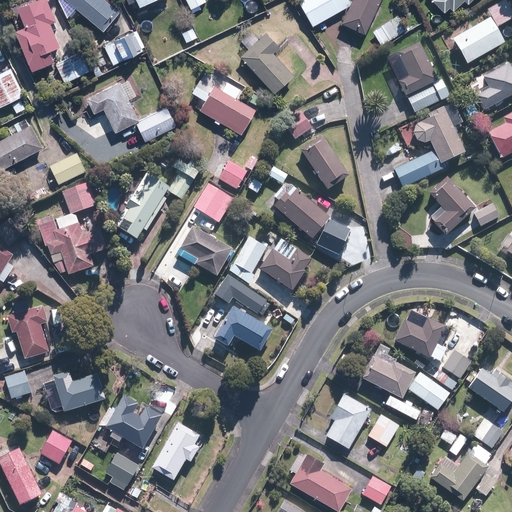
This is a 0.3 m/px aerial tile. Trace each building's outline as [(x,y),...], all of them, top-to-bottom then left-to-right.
[(61,46),(42,0),(33,0),(18,6),(26,27),(23,28),(34,56),(61,46)] [(103,31),(120,11),(106,0),(58,0),(59,0),(67,17),(75,7),(103,31)] [(206,1),(205,0),(186,0),(190,9),(206,1)] [(298,0),(313,26),(350,5),(351,4),(351,3),(349,0),(298,0)] [(367,33),(381,0),(353,0),(352,3),(351,5),(343,23),(367,33)] [(432,0),(444,12),(450,7),(453,10),(463,0),(464,0),(468,4),(472,0),(432,0)] [(495,28),(511,18),(511,15),(502,0),(500,0),(485,10),(495,28)] [(406,25),(398,13),(373,30),(381,42),(406,25)] [(466,65),(503,44),(488,19),(451,40),(466,65)] [(113,64),(143,49),(134,30),(115,40),(116,42),(105,47),(113,64)] [(241,56),(275,92),(294,75),(273,52),(279,46),(266,32),(241,56)] [(415,113),(441,100),(441,101),(450,97),(441,78),(437,80),(420,43),(398,53),(410,77),(399,82),(406,96),(407,96),(415,113)] [(55,63),(64,83),(92,69),(83,50),(55,63)] [(484,112),(511,96),(511,69),(509,64),(483,78),(490,90),(475,97),(484,112)] [(0,106),(24,94),(10,67),(0,72),(0,106)] [(145,141),(176,125),(166,106),(140,120),(120,80),(87,98),(94,113),(104,108),(116,132),(136,122),(145,141)] [(200,109),(241,134),(256,109),(214,84),(200,109)] [(261,96),(252,92),(246,103),(255,107),(261,96)] [(430,118),(416,125),(413,133),(417,141),(425,144),(430,141),(434,150),(394,169),(403,188),(447,168),(444,163),(465,153),(444,107),(428,115),(430,118)] [(464,129),(472,125),(465,111),(458,114),(464,129)] [(504,123),(486,132),(499,158),(511,151),(511,111),(501,117),(504,123)] [(301,113),(285,122),(296,140),(312,130),(301,113)] [(0,171),(45,148),(32,124),(0,140),(0,171)] [(322,135),(301,149),(328,190),(349,175),(322,135)] [(59,186),(86,173),(77,154),(50,166),(59,186)] [(246,167),(252,170),(258,159),(252,156),(246,167)] [(182,200),(203,165),(192,159),(188,165),(178,159),(173,167),(180,171),(168,191),(182,200)] [(237,190),(247,172),(229,161),(219,179),(237,190)] [(511,162),(497,169),(508,192),(511,189),(511,162)] [(268,176),(283,184),(288,175),(273,167),(268,176)] [(118,228),(138,239),(144,229),(148,231),(167,200),(163,197),(170,187),(151,175),(138,196),(134,194),(126,207),(130,209),(118,228)] [(446,236),(476,208),(447,177),(429,193),(445,211),(433,222),(446,236)] [(100,189),(104,182),(97,178),(93,185),(100,189)] [(257,193),(263,184),(253,179),(248,188),(257,193)] [(70,215),(97,205),(89,183),(63,193),(70,215)] [(213,220),(228,195),(208,183),(193,207),(213,220)] [(312,238),(330,217),(290,184),(284,184),(274,195),(278,199),(272,205),(312,238)] [(242,201),(249,206),(253,200),(245,195),(242,201)] [(481,228),(500,218),(493,205),(474,215),(481,228)] [(69,275),(94,267),(89,254),(107,249),(100,229),(83,234),(79,223),(57,230),(53,216),(38,221),(45,244),(47,244),(50,255),(62,252),(69,275)] [(0,235),(9,246),(24,234),(11,218),(0,226),(0,235)] [(339,255),(351,229),(329,219),(317,244),(339,255)] [(248,231),(248,220),(240,221),(241,237),(246,237),(246,231),(248,231)] [(193,226),(180,248),(198,259),(195,264),(217,277),(233,250),(193,226)] [(249,237),(229,271),(249,285),(255,276),(252,274),(267,247),(249,237)] [(0,276),(13,255),(0,246),(0,276)] [(293,291),(305,271),(304,270),(312,259),(297,249),(290,261),(273,250),(260,269),(293,291)] [(267,300),(228,275),(215,294),(229,303),(233,296),(258,312),(267,300)] [(49,352),(41,325),(49,323),(43,305),(8,316),(13,333),(17,332),(25,360),(49,352)] [(273,329),(233,306),(214,338),(228,346),(234,336),(260,351),(273,329)] [(393,340),(427,357),(428,356),(438,361),(445,348),(435,343),(443,326),(426,317),(420,328),(403,320),(393,340)] [(460,379),(471,361),(453,350),(442,368),(460,379)] [(488,351),(483,359),(497,368),(502,360),(488,351)] [(427,361),(418,355),(413,363),(422,369),(427,361)] [(400,398),(413,372),(392,361),(390,366),(370,356),(359,378),(400,398)] [(466,388),(501,412),(511,396),(511,384),(492,371),(490,375),(480,368),(466,388)] [(11,398),(31,393),(25,371),(5,377),(11,398)] [(64,412),(106,399),(98,373),(72,381),(69,371),(53,376),(64,412)] [(438,371),(433,378),(451,390),(456,383),(438,371)] [(448,393),(419,373),(407,390),(436,411),(448,393)] [(348,449),(371,409),(344,393),(330,417),(334,420),(325,436),(348,449)] [(105,428),(143,450),(163,415),(146,405),(139,416),(134,412),(139,403),(124,395),(105,428)] [(393,406),(383,399),(378,407),(388,414),(393,406)] [(398,424),(380,413),(367,435),(385,446),(398,424)] [(503,433),(484,419),(473,436),(492,449),(503,433)] [(152,468),(174,481),(186,459),(191,462),(200,447),(195,445),(200,436),(178,423),(152,468)] [(60,464),(72,441),(53,431),(40,454),(60,464)] [(98,434),(92,444),(105,452),(111,443),(98,434)] [(466,439),(459,434),(448,451),(456,456),(466,439)] [(489,455),(474,444),(467,453),(466,453),(452,473),(439,463),(429,478),(462,501),(486,467),(483,464),(489,455)] [(42,494),(20,448),(0,457),(0,462),(21,505),(42,494)] [(339,511),(352,488),(320,470),(324,463),(307,453),(289,483),(339,511)] [(128,485),(139,467),(117,455),(107,473),(128,485)] [(85,457),(80,466),(92,473),(97,465),(85,457)] [(360,493),(378,504),(389,485),(371,475),(360,493)] [(483,496),(493,481),(484,475),(473,489),(483,496)] [(137,498),(141,491),(135,487),(131,495),(137,498)] [(73,500),(62,494),(57,503),(68,509),(73,500)] [(305,511),(284,499),(276,511),(305,511)]
